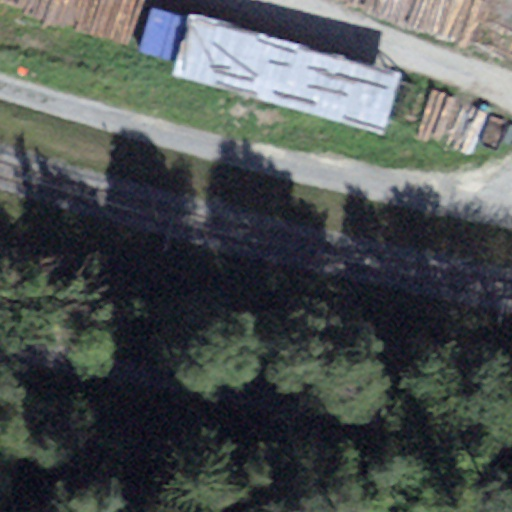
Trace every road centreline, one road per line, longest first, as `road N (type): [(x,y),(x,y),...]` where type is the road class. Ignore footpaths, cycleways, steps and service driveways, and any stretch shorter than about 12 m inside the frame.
road 1 (track): [(511,200),(124,133),(0,91)]
road 2 (track): [(511,426),(0,333)]
road 3 (track): [(511,97),(267,0)]
